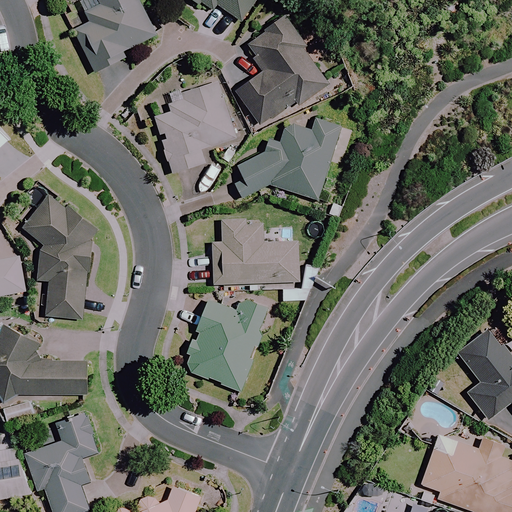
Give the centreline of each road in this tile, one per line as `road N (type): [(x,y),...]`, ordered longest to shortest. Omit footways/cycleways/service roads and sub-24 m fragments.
road 1 (residential): [(7,0),(38,95),(140,200),(152,276),(138,365),(155,408),(170,425),(293,472)]
road 2 (tertiary): [(370,317),(395,258),(452,211),(511,179)]
road 3 (tertiary): [(370,317),(293,472)]
road 4 (tertiary): [(511,224),(370,317)]
